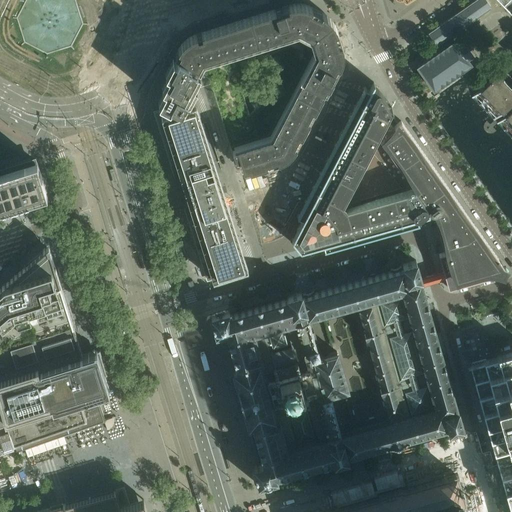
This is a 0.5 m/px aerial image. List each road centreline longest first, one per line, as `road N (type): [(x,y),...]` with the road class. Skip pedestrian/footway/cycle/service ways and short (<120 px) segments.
road 1 (residential): [(511,253),(412,110),(374,40)]
road 2 (residential): [(491,511),(441,303)]
road 3 (residential): [(264,277),(213,109)]
road 4 (tertiary): [(225,511),(180,353)]
road 5 (residential): [(264,277),(419,232)]
road 6 (tertiary): [(45,117),(96,102),(126,171)]
